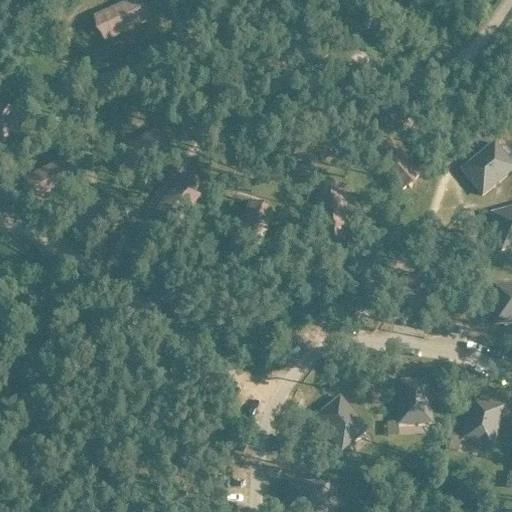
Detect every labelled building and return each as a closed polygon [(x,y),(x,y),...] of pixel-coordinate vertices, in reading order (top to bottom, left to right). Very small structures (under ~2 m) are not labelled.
[(137,0),(135,0),(96,19),(107,42),(148,22),(137,0)] [(101,82),(106,103),(150,93),(145,72),(101,82)] [(0,109),(0,150),(18,119),(0,109)] [(169,152),(157,130),(120,151),(132,172),(169,152)] [(370,162),(403,195),(421,177),(388,144),(370,162)] [(511,167),(494,145),(461,172),(481,197),(511,171),(511,167)] [(74,187),(61,162),(19,183),(32,208),(74,187)] [(177,229),(204,194),(184,178),(156,214),(177,229)] [(347,200),(319,204),(325,254),(353,251),(347,200)] [(112,202),(67,222),(78,247),(123,227),(112,202)] [(252,205),(231,247),(256,259),(277,217),(252,205)] [(511,209),(490,216),(500,252),(511,248),(511,209)] [(511,286),(492,287),(494,325),(511,324),(511,286)] [(431,425),(429,382),(397,383),(398,426),(431,425)] [(366,432),(339,399),(314,420),(341,453),(366,432)] [(492,450),(503,409),(471,401),(461,442),(492,450)] [(326,511),(328,486),(285,483),(283,511),(326,511)]
